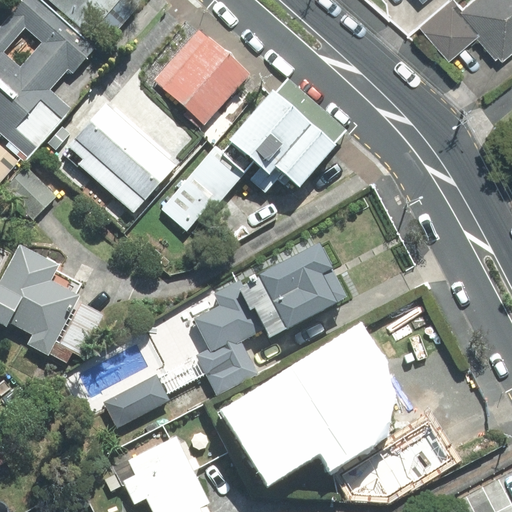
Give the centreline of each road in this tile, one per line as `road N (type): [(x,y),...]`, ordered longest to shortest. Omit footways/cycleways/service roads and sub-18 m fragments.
road 1 (tertiary): [(263,0),(431,162)]
road 2 (tertiary): [(431,162),(511,305)]
